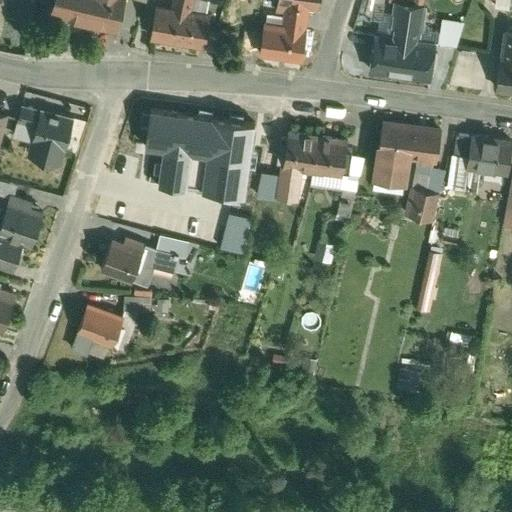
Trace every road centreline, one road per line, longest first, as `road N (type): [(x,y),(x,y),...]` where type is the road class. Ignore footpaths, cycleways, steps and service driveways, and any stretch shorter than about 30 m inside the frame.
road 1 (residential): [(0,418),(17,394),(118,79)]
road 2 (residential): [(118,79),(317,88)]
road 3 (residential): [(317,88),(511,112)]
